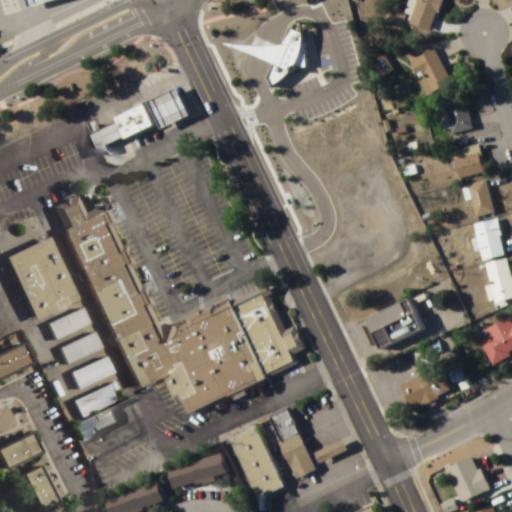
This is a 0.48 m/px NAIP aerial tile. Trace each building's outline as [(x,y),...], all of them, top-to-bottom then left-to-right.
[(432,33),(440,0),(415,0),(409,27),(432,33)] [(220,36),(275,39),(282,25),(296,29),(293,45),(288,60),(277,71),(264,80),(260,74),(265,60),(220,36)] [(425,96),(450,84),(432,48),(407,60),(425,96)] [(159,127),(146,100),(173,87),(186,114),(159,127)] [(438,103),(444,136),(471,130),(464,98),(438,103)] [(109,123),(107,117),(137,102),(149,126),(118,141),(116,137),(109,123)] [(116,137),(109,123),(82,135),(92,157),(103,151),(100,144),(116,137)] [(449,153),(456,180),(484,172),(477,145),(449,153)] [(494,214),(486,181),(467,186),(474,218),(494,214)] [(128,393),(166,377),(172,391),(181,387),(191,410),(303,362),(296,347),(306,342),(295,319),(284,324),(266,282),(152,332),(97,206),(71,218),(65,205),(49,212),(128,393)] [(504,257),(497,221),(472,225),(478,262),(504,257)] [(0,262),(28,321),(70,301),(41,238),(0,257),(0,262)] [(511,299),(511,284),(507,260),(486,265),(494,303),(511,299)] [(422,333),(411,301),(365,318),(376,350),(422,333)] [(49,341),(83,325),(76,308),(42,323),(49,341)] [(489,363),(511,352),(511,322),(511,319),(477,333),(489,363)] [(53,349),(62,366),(96,349),(87,332),(53,349)] [(0,350),(0,373),(22,363),(13,344),(0,350)] [(65,374),(73,390),(106,373),(98,357),(65,374)] [(450,396),(439,369),(400,385),(411,412),(450,396)] [(452,386),(465,380),(460,369),(447,375),(452,386)] [(67,402),(75,418),(109,401),(100,385),(67,402)] [(115,424),(108,407),(68,425),(75,442),(115,424)] [(289,410),(270,417),(294,480),(313,472),(289,410)] [(251,499),(279,489),(258,427),(230,436),(251,499)] [(0,443),(0,466),(31,450),(21,432),(0,443)] [(347,452),(341,441),(315,453),(320,464),(347,452)] [(226,475),(220,455),(166,470),(172,491),(226,475)] [(467,501),(488,491),(473,457),(451,467),(467,501)] [(30,511),(48,502),(30,466),(12,475),(30,511)] [(103,499),(106,511),(135,511),(162,504),(157,484),(103,499)]
